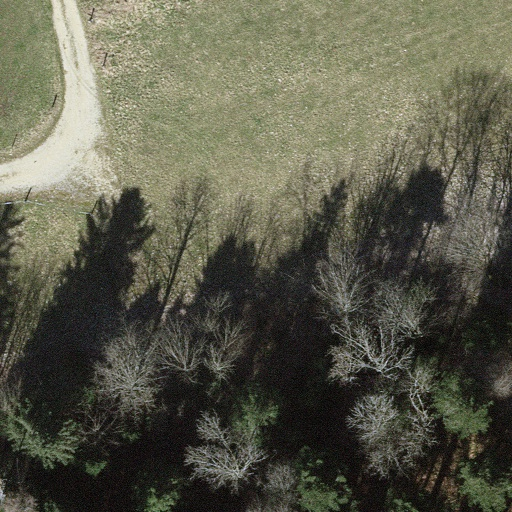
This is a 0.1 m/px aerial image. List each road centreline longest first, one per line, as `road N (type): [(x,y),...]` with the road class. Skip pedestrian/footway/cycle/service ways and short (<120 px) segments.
road 1 (track): [(68,0),(92,88),(81,165),(0,177)]
road 2 (track): [(81,165),(210,326)]
